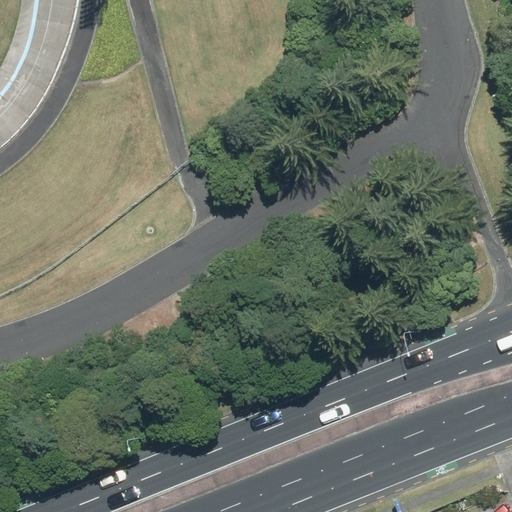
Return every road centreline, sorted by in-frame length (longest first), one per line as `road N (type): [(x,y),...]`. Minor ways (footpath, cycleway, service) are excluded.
road 1 (primary): [(69,511),(511,334)]
road 2 (primary): [(511,416),(263,511)]
